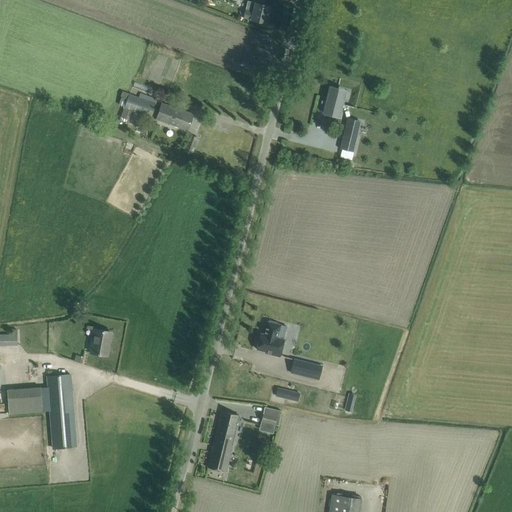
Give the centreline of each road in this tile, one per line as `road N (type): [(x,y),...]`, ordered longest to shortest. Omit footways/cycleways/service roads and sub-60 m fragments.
road 1 (unclassified): [(170,511),(248,178)]
road 2 (unclassified): [(248,178),(36,107)]
road 3 (unclassified): [(248,178),(293,0)]
